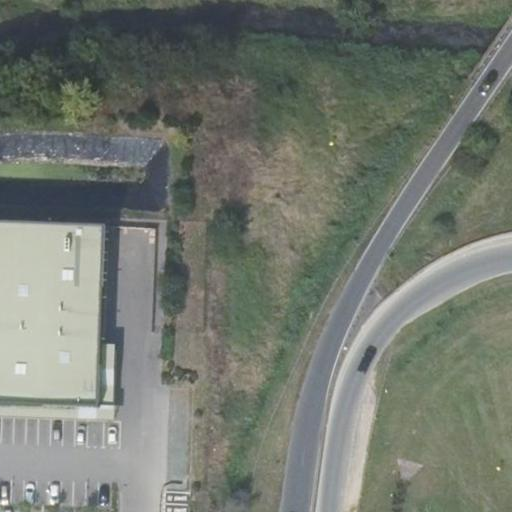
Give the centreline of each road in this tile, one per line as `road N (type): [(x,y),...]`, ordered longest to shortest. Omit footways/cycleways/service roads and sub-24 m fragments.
road 1 (trunk): [(511,55),(359,280),(310,404),(299,511)]
road 2 (trunk): [(331,511),(352,375),(384,326),(436,281),(511,253)]
